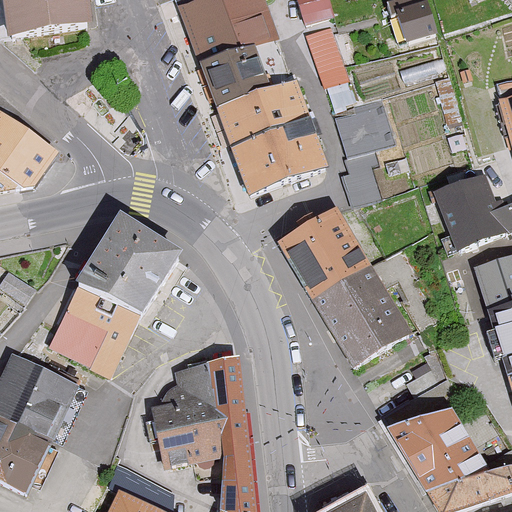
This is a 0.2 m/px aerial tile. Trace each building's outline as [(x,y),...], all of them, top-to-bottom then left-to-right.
[(1,0),(4,18),(88,8),(86,0),(1,0)] [(230,29),(270,14),(265,0),(208,0),(180,10),(192,42),(230,29)] [(296,0),(304,28),(335,20),(330,0),(296,0)] [(407,48),(434,40),(423,0),(398,0),(399,2),(385,6),(396,44),(406,42),(407,48)] [(88,8),(4,18),(7,43),(91,33),(88,8)] [(230,29),(240,55),(280,41),(270,14),(230,29)] [(202,69),(240,55),(230,29),(192,42),(202,69)] [(324,74),(319,76),(324,92),(330,90),(335,110),(356,105),(346,68),(342,69),(334,39),(316,44),(324,74)] [(280,41),(240,55),(256,100),(296,85),(280,41)] [(256,100),(240,55),(202,69),(218,114),(256,100)] [(511,144),(511,83),(498,87),(511,144)] [(296,85),(256,100),(271,143),(311,128),(296,85)] [(271,143),(256,100),(218,114),(233,156),(271,143)] [(358,117),(336,124),(351,175),(342,178),(352,211),(384,202),(374,169),(381,167),(375,149),(395,143),(382,101),(355,109),(358,117)] [(0,120),(0,171),(32,193),(56,159),(0,120)] [(250,201),(328,173),(311,128),(271,143),(233,156),(250,201)] [(510,237),(511,235),(511,206),(511,207),(494,164),(450,181),(455,192),(436,199),(457,254),(509,234),(510,237)] [(0,198),(32,193),(0,171),(0,198)] [(352,372),(410,338),(383,292),(371,271),(337,213),(279,247),(352,372)] [(179,263),(121,223),(78,290),(80,292),(140,323),(142,325),(179,263)] [(404,251),(371,271),(383,292),(399,283),(409,302),(403,306),(430,351),(449,339),(416,282),(421,280),(404,251)] [(511,310),(511,260),(475,273),(489,318),(511,310)] [(0,288),(22,303),(31,290),(8,276),(0,288)] [(140,323),(80,292),(63,321),(49,350),(110,382),(140,323)] [(506,382),(511,380),(511,310),(489,318),(486,319),(506,382)] [(77,391),(16,362),(0,395),(0,483),(27,496),(77,391)] [(159,412),(153,413),(164,473),(225,460),(223,511),(254,511),(237,362),(206,368),(206,371),(175,375),(176,392),(171,393),(161,401),(160,406),(159,412)] [(387,435),(427,503),(477,483),(511,469),(511,453),(485,410),(473,407),(463,412),(440,365),(407,387),(416,401),(383,419),(391,433),(387,435)] [(511,469),(477,483),(491,503),(511,495),(511,469)] [(477,483),(427,503),(435,511),(466,511),(491,503),(477,483)] [(511,511),(511,495),(491,503),(496,511),(511,511)] [(150,511),(119,497),(111,511),(150,511)] [(373,511),(368,501),(346,511),(373,511)] [(496,511),(491,503),(466,511),(496,511)]
